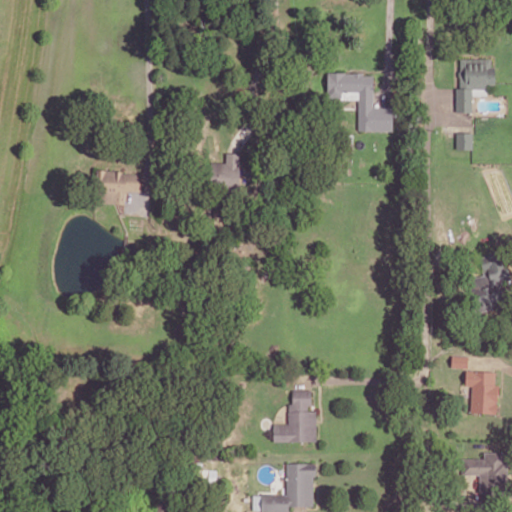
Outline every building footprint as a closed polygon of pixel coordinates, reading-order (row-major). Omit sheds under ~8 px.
[(461,86),(472,86),(487,86),(487,82),(495,82),(495,81),(496,65),(491,64),(492,57),(461,56),(461,69),(459,70),(459,74),(461,75),(461,86)] [(328,71),(328,96),(343,96),(343,90),(359,90),(359,128),(392,129),(392,106),(373,106),(373,74),(363,74),(363,71),(328,71)] [(457,86),(457,110),(472,110),(472,86),(461,86),(457,86)] [(457,131),(457,147),(473,147),(473,131),(457,131)] [(212,176),(240,176),(240,152),(227,152),(227,161),(212,161),(212,176)] [(97,168),(95,201),(125,203),(126,189),(141,190),(142,173),(122,172),(122,170),(97,168)] [(480,310),(509,304),(503,279),(511,277),(511,272),(507,250),(481,256),(485,275),(473,278),(480,310)] [(454,354),(453,365),(468,366),(469,355),(454,354)] [(467,368),(496,370),(495,384),(499,384),(497,412),(471,410),(473,383),(466,383),(467,368)] [(293,388),(293,401),(289,401),(289,422),(275,422),(275,438),(316,438),(316,419),(316,409),(307,409),(307,403),(311,403),(311,388),(293,388)] [(485,450),(485,457),(463,457),(463,472),(481,472),(481,490),(486,490),(486,496),(508,495),(507,459),(504,459),(504,450),(485,450)] [(261,492),(261,510),(289,510),(289,504),(314,503),(313,473),(316,473),(316,460),(287,461),(287,492),(261,492)] [(198,467),(217,467),(216,485),(198,484),(198,467)]
